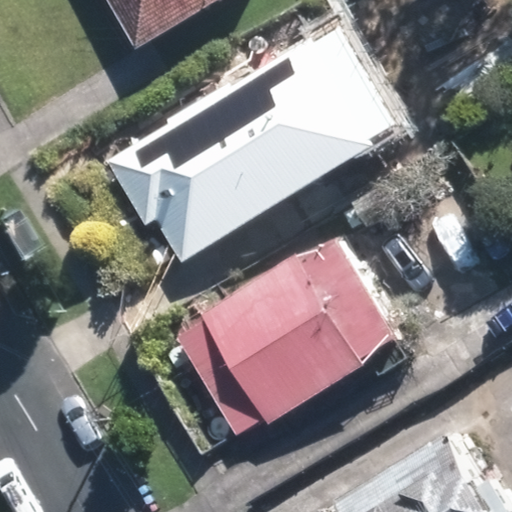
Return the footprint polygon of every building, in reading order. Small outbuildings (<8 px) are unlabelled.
[(69,0),(103,55),(195,0),(69,0)] [(393,107),(408,97),(385,65),(320,111),(346,148),(338,153),(369,198),(428,156),(393,107)] [(230,70),(62,168),(128,280),(296,182),(230,70)] [(511,133),(498,142),(511,164),(511,133)] [(311,244),(150,347),(213,444),(374,342),(311,244)] [(447,511),(409,452),(314,511),(447,511)]
